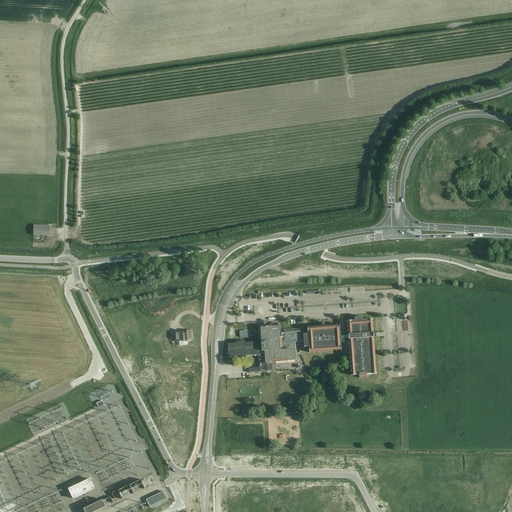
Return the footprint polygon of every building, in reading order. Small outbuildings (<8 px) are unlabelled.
[(50,236),(50,226),(34,225),(34,235),(50,236)] [(236,343),(228,344),(229,358),(237,357),(237,358),(246,358),(246,356),(258,355),(259,368),(249,368),(249,373),(272,371),(276,371),(275,362),(287,361),(297,360),(296,349),(295,342),(304,342),(304,347),(309,347),(309,350),(341,347),(340,339),(350,338),(350,339),(352,339),(354,375),(359,375),(359,378),(367,377),(367,374),(373,374),(369,319),(363,320),(362,317),(355,317),(355,320),(350,321),(351,335),(349,335),(349,336),(340,336),(340,328),(308,331),(308,334),(303,334),(303,335),(301,335),(301,331),(284,332),(284,333),(281,333),(280,328),(280,327),(280,326),(279,326),(279,325),(278,324),(277,324),(277,323),(276,323),(275,323),(274,323),(273,323),(272,324),(271,324),(271,325),(270,325),(270,326),(269,326),(269,327),(269,328),(269,329),(264,329),(260,329),(261,338),(261,342),(261,344),(258,344),(258,342),(245,342),(245,341),(236,342),(236,343)] [(174,329),(175,339),(192,336),(191,327),(174,329)] [(90,479),(69,489),(73,499),(95,489),(90,479)] [(131,493),(129,487),(119,490),(121,496),(131,493)] [(167,499),(163,491),(146,499),(150,507),(167,499)] [(103,500),(84,509),(85,511),(94,511),(106,507),(106,506),(103,500)]
